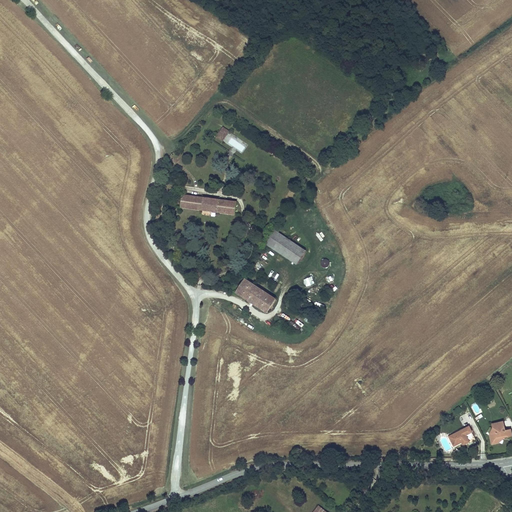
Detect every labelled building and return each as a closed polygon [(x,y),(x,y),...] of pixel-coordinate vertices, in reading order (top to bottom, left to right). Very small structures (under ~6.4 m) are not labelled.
[(216,137),(223,141),(229,132),(223,128),(216,137)] [(183,196),(181,208),(235,215),(237,203),(183,196)] [(305,251),(275,232),(267,245),(297,264),(305,251)] [(331,262),(323,258),(320,265),(327,268),(331,262)] [(257,261),(255,266),(262,270),(264,265),(257,261)] [(311,277),(304,280),(306,287),(314,284),(311,277)] [(245,281),(236,294),(267,314),(275,301),(245,281)] [(505,431),(503,422),(492,424),(493,428),(494,433),(489,434),(491,443),(498,442),(501,439),(500,437),(504,436),(505,437),(508,437),(507,431),(505,431)] [(469,427),(449,437),(454,446),(462,442),(463,445),(467,443),(466,440),(468,439),(466,435),(472,432),(469,427)] [(498,442),(491,443),(492,445),(499,443),(505,437),(504,436),(500,437),(501,439),(498,442)]
